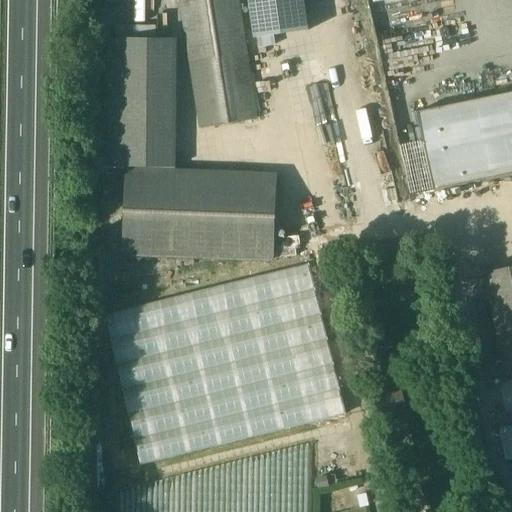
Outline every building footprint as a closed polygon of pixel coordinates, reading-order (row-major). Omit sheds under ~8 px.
[(238,0),(180,0),(199,128),(257,120),(238,0)] [(308,29),(303,0),(248,0),(254,36),(308,29)] [(511,92),(417,112),(433,190),(511,173),(511,92)] [(123,256),(275,263),(278,174),(127,167),(123,256)] [(511,372),(511,266),(484,272),(505,373),(511,372)] [(311,268),(105,317),(141,466),(347,417),(311,268)] [(360,352),(363,366),(374,364),(371,350),(360,352)] [(375,392),(382,420),(408,412),(400,385),(375,392)] [(511,460),(511,425),(503,428),(511,460)]
